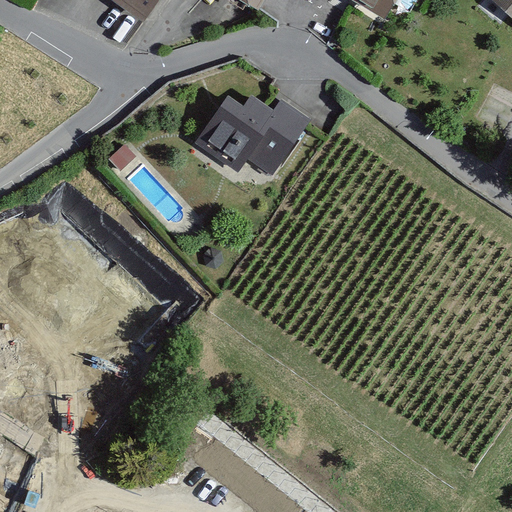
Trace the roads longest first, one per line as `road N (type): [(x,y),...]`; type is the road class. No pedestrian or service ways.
road 1 (residential): [(142,87),(207,58),(262,46),(313,56),(511,205)]
road 2 (residential): [(0,174),(142,87)]
road 3 (residential): [(0,9),(142,87)]
